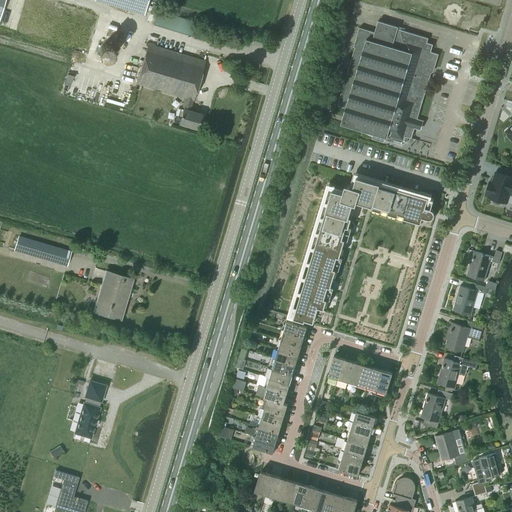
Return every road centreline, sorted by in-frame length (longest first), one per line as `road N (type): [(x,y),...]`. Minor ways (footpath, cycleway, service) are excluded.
road 1 (unclassified): [(152,511),(301,0)]
road 2 (primary): [(168,511),(317,0)]
road 3 (residential): [(411,365),(325,339),(315,343),(287,463),(372,490)]
road 4 (residential): [(465,192),(315,145)]
road 5 (residential): [(411,365),(457,216)]
